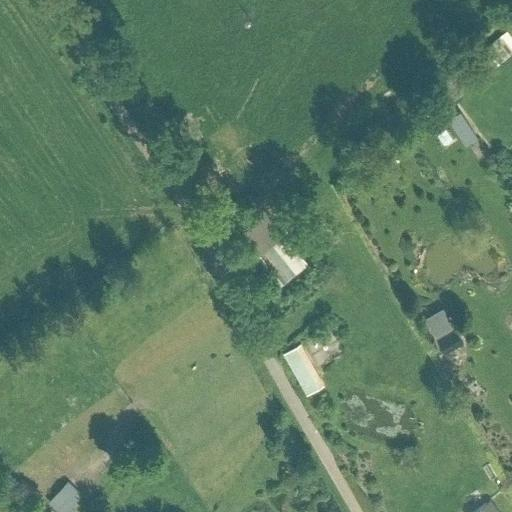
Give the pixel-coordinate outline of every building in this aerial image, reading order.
[(511,12),(504,19),(510,26),(455,69),(467,85),(511,50),(511,12)] [(383,177),(376,166),(363,175),(370,185),(383,177)] [(266,213),(238,236),(279,284),(307,261),(266,213)] [(424,315),(444,351),(462,341),(442,305),(424,315)] [(324,384),(300,341),(283,350),(307,393),(324,384)] [(47,500),(59,511),(75,511),(77,510),(71,504),(81,493),(67,480),(47,500)] [(499,511),(489,498),(470,511),(499,511)]
